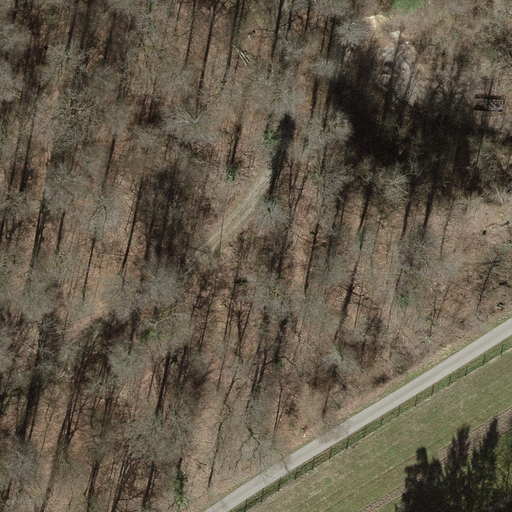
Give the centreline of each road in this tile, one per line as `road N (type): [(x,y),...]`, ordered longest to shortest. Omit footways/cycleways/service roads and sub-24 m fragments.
road 1 (track): [(0,400),(91,342),(240,221),(280,150),(285,0)]
road 2 (unclassified): [(511,327),(218,511)]
